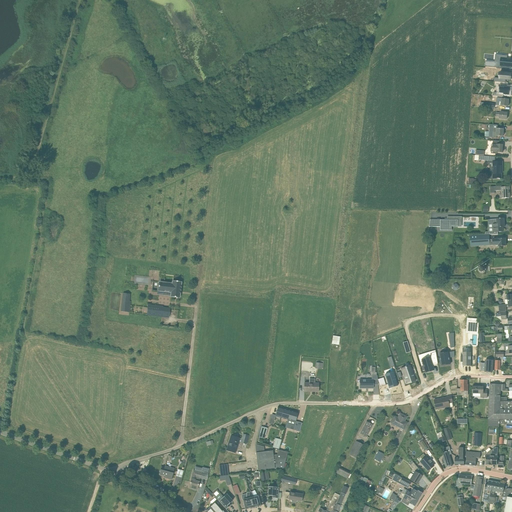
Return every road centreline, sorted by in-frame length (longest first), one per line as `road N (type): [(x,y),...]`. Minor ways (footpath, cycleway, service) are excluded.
road 1 (residential): [(105,468),(180,447),(274,404),(394,404),(465,374),(511,377)]
road 2 (track): [(0,178),(34,166),(79,0)]
